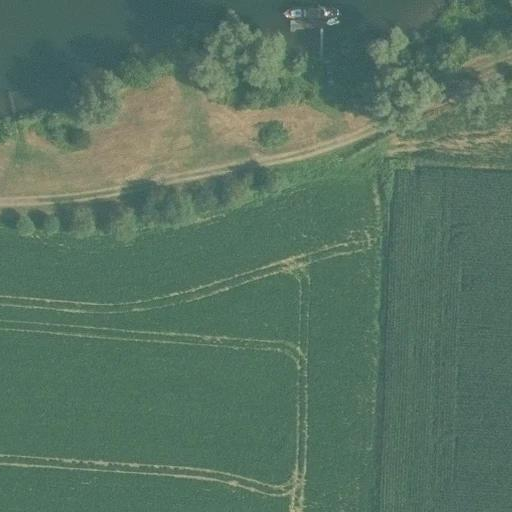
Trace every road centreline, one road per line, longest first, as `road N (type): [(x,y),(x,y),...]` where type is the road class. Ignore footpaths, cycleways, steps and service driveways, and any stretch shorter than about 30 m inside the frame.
road 1 (track): [(348,138),(314,201),(294,475),(3,511)]
road 2 (track): [(511,61),(323,147),(94,194),(0,200)]
